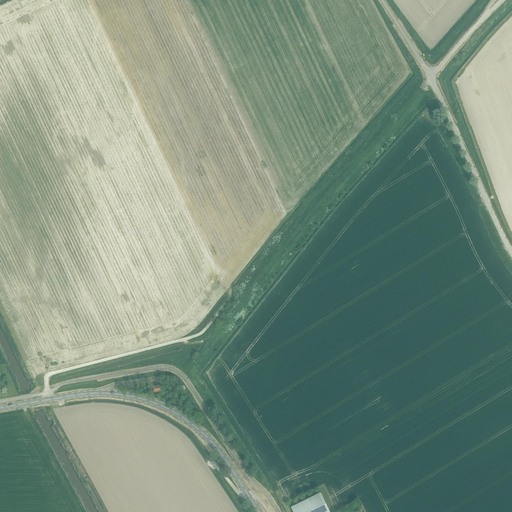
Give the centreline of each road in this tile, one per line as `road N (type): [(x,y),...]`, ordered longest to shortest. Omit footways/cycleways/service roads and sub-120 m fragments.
road 1 (secondary): [(250,497),(207,437),(156,403),(94,393),(22,404)]
road 2 (unclassified): [(511,252),(429,77)]
